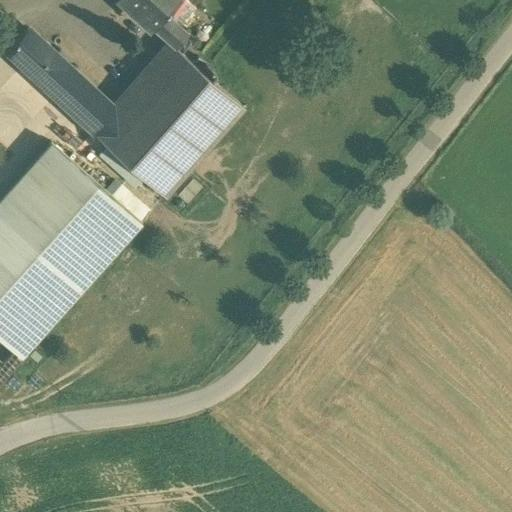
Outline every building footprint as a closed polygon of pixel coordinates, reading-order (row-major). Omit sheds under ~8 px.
[(177,0),(122,0),(152,28),(165,14),(177,0)] [(203,16),(185,0),(177,0),(165,14),(186,33),(203,16)] [(186,33),(165,14),(152,28),(168,42),(174,47),(175,46),(186,33)] [(55,55),(26,29),(6,52),(90,130),(110,107),(67,67),(55,55)] [(110,107),(90,130),(118,154),(165,197),(243,108),(213,82),(214,77),(214,72),(213,68),(197,57),(196,59),(191,61),(175,46),(174,47),(168,42),(110,107)] [(74,60),(61,49),(55,55),(67,67),(74,60)] [(50,141),(0,197),(0,340),(21,359),(142,223),(50,141)]
